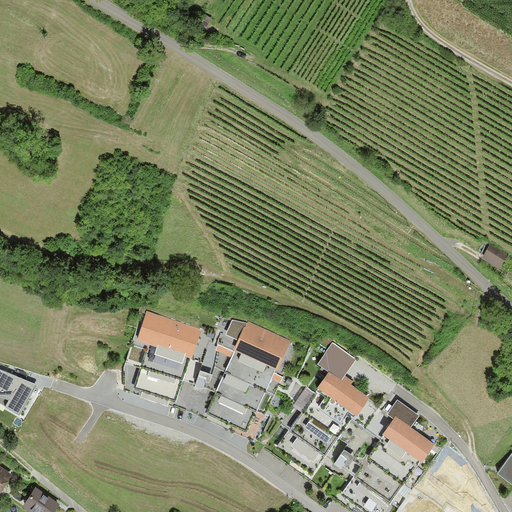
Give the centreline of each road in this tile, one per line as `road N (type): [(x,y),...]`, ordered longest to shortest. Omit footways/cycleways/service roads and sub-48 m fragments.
road 1 (track): [(478,467),(448,405),(407,362),(330,320),(251,288),(179,270),(79,262),(0,233)]
road 2 (unclassified): [(511,305),(298,121),(91,0)]
road 3 (residential): [(50,386),(163,419),(309,511)]
road 4 (residential): [(503,511),(442,426),(351,364)]
road 5 (track): [(319,103),(242,55),(170,47)]
road 6 (track): [(404,0),(423,33),(511,84)]
